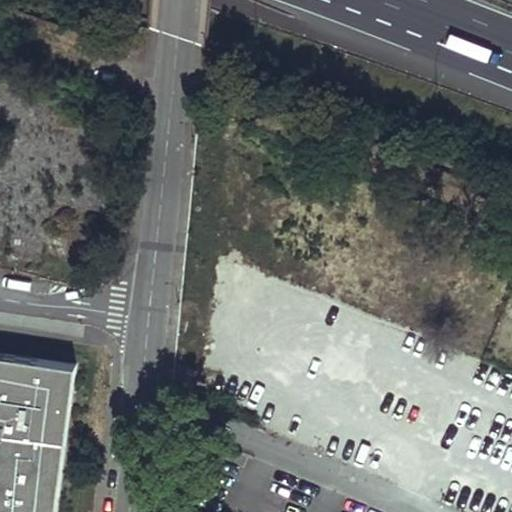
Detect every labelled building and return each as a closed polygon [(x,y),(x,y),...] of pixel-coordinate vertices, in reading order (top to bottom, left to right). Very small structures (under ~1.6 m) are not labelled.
[(310,265),(250,241),(264,208),(231,196),(218,227),(215,226),(207,245),(190,286),(235,305),(248,277),(296,296),(289,313),(306,321),(329,330),(331,327),(341,331),(352,305),(360,286),(349,282),(310,265)] [(511,268),(511,242),(495,235),(483,264),(509,276),(511,268)] [(255,365),(284,375),(294,350),(264,339),(255,365)] [(9,352),(0,350),(0,360),(7,362),(9,352)] [(284,375),(299,381),(309,356),(294,350),(284,375)] [(0,420),(0,421),(0,422),(0,511),(47,511),(53,472),(63,473),(65,455),(56,454),(58,435),(68,437),(70,420),(60,419),(65,382),(75,383),(78,362),(9,352),(7,362),(0,360),(0,420)] [(70,420),(75,383),(65,382),(60,419),(70,420)] [(65,455),(68,437),(58,435),(56,454),(65,455)] [(57,511),(63,473),(53,472),(47,511),(57,511)]
